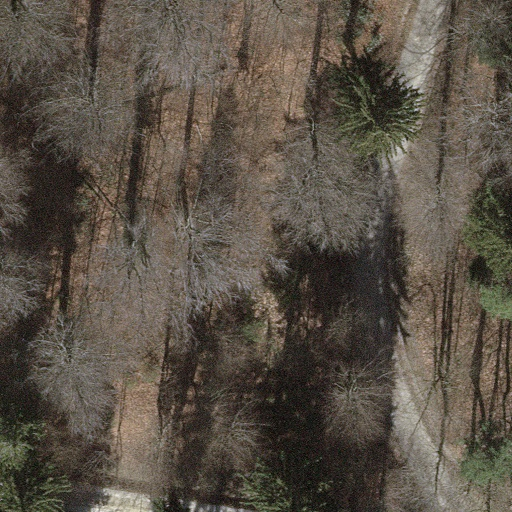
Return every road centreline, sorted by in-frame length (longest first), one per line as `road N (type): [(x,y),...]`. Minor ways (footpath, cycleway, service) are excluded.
road 1 (track): [(429,0),(378,199),(372,300),(399,410),(458,511)]
road 2 (track): [(179,511),(0,489)]
